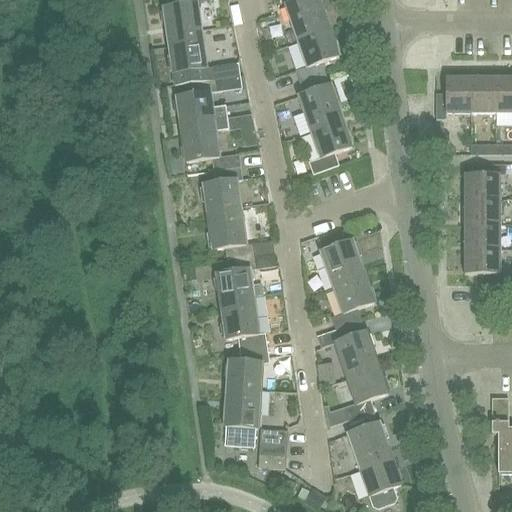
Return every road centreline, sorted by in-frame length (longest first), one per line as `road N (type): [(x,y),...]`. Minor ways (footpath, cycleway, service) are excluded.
road 1 (residential): [(313,469),(283,225)]
road 2 (residential): [(283,225),(237,0)]
road 3 (residential): [(429,358),(400,191)]
road 4 (residential): [(400,191),(374,27)]
road 5 (residential): [(465,511),(429,358)]
road 6 (residential): [(374,27),(511,27)]
road 7 (residential): [(283,225),(400,191)]
